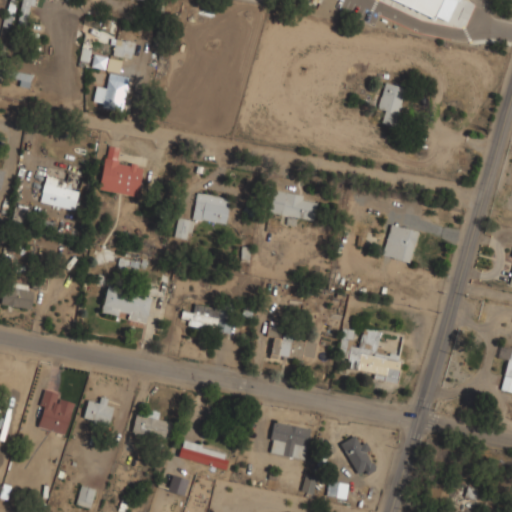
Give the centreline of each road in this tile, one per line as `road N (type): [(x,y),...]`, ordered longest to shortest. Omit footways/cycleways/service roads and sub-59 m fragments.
road 1 (tertiary): [(511,93),(389,511)]
road 2 (tertiary): [(418,417),(0,334)]
